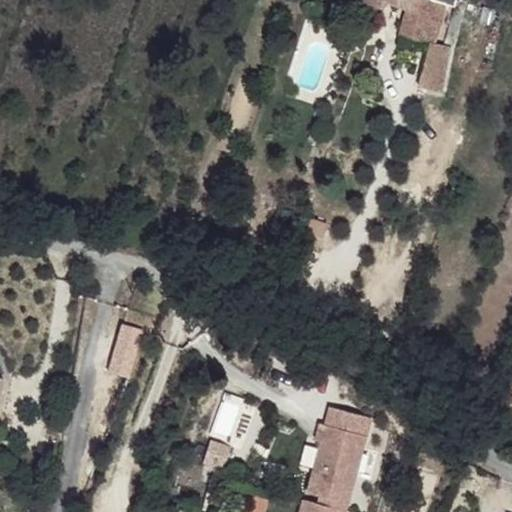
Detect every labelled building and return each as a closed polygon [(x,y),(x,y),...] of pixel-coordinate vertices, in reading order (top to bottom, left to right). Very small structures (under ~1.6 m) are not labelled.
[(361,0),(361,9),(383,13),(386,4),(407,9),(413,10),(415,0),(361,0)] [(444,1),(437,0),(415,0),(413,10),(407,9),(401,30),(437,28),(444,1)] [(437,28),(401,30),(400,35),(434,42),(437,28)] [(421,88),(446,88),(447,44),(422,43),(421,88)] [(335,229),(319,225),(313,251),(329,255),(335,229)] [(124,330),(117,349),(135,354),(143,336),(124,330)] [(135,354),(117,349),(111,366),(127,372),(135,354)] [(359,426),(313,414),(309,431),(315,432),(301,483),(342,494),(359,426)] [(210,442),(203,465),(225,471),(232,447),(210,442)] [(215,511),(225,471),(203,465),(199,485),(206,488),(204,498),(194,497),(191,511),(215,511)] [(342,494),(301,483),(299,491),(340,501),(342,494)] [(299,491),(297,490),(291,511),(336,511),(340,501),(299,491)]
